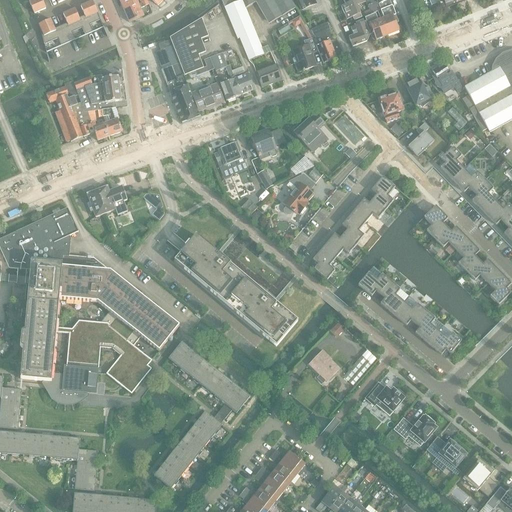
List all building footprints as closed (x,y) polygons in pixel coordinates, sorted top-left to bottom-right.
[(41,0),(27,0),(34,14),(46,9),(41,0)] [(119,0),(124,11),(138,5),(135,0),(119,0)] [(224,7),(237,39),(239,38),(248,61),(264,55),(262,49),(245,8),(258,1),(271,23),(295,9),(290,0),(241,0),(242,0),(224,7)] [(296,0),(301,11),(316,4),(314,0),(296,0)] [(365,3),(363,0),(359,0),(346,5),(341,7),(347,20),(353,18),(354,21),(361,18),(357,6),(365,3)] [(378,4),(388,1),(387,0),(369,0),(374,9),(379,7),(378,4)] [(446,9),(456,6),(453,0),(433,0),(436,8),(442,5),(443,6),(445,5),(446,9)] [(92,2),(81,7),(85,16),(79,19),(83,28),(86,35),(93,32),(90,25),(101,21),(92,2)] [(143,16),(138,5),(124,11),(129,22),(143,16)] [(384,18),(380,20),(386,35),(390,33),(391,35),(398,32),(395,23),(397,22),(391,7),(381,10),(384,18)] [(83,28),(79,19),(75,10),(63,15),(67,24),(61,27),(68,43),(75,40),(72,33),(83,28)] [(365,19),(366,21),(368,25),(367,25),(371,35),(372,40),(375,39),(375,41),(384,38),(383,36),(386,35),(380,20),(377,21),(375,15),(365,19)] [(169,39),(169,40),(183,76),(194,71),(202,68),(198,55),(205,53),(200,40),(207,37),(201,19),(169,39)] [(68,43),(61,27),(55,29),(50,20),(39,25),(44,45),(58,39),(61,46),(68,43)] [(367,36),(371,35),(367,25),(368,25),(366,21),(350,28),(352,32),(355,30),(357,34),(348,37),(352,47),(366,42),(366,40),(367,36)] [(309,32),(313,38),(315,43),(316,47),(318,51),(323,63),(336,58),(329,42),(331,41),(327,32),(331,31),(328,23),(312,30),(312,31),(309,32)] [(287,24),(277,30),(280,35),(290,29),(287,24)] [(311,54),(318,51),(316,47),(315,43),(313,38),(304,42),(305,47),(293,51),(297,63),(294,64),(297,72),(316,66),(311,54)] [(198,112),(191,95),(183,76),(169,40),(158,45),(160,51),(155,53),(162,70),(161,71),(182,125),(200,118),(198,112)] [(268,46),(262,49),(264,55),(270,53),(268,46)] [(511,51),(508,52),(505,53),(503,54),(500,55),(498,57),(496,59),(494,62),(493,64),(492,67),(492,70),(491,72),(464,87),(475,107),(469,110),(482,132),(487,129),(489,133),(511,120),(511,51)] [(210,58),(214,69),(214,70),(215,72),(221,69),(227,67),(222,54),(210,58)] [(206,67),(202,68),(194,71),(196,75),(214,69),(210,58),(204,61),(206,67)] [(435,75),(432,77),(435,82),(434,84),(436,88),(439,88),(439,89),(440,88),(444,95),(454,88),(458,94),(464,90),(461,86),(451,71),(449,72),(444,64),(432,71),(435,75)] [(261,88),(282,80),(276,66),(256,73),(261,88)] [(235,80),(234,80),(240,96),(254,90),(248,74),(245,75),(243,67),(232,71),(235,80)] [(76,91),(78,96),(81,103),(85,113),(88,113),(102,111),(116,109),(115,102),(121,101),(119,86),(121,86),(121,81),(119,82),(118,77),(102,79),(102,76),(93,77),(94,85),(92,85),(76,91)] [(240,97),(240,96),(234,80),(231,81),(229,76),(221,79),(223,84),(220,85),(226,102),(240,97)] [(89,78),(74,84),(76,91),(92,85),(89,78)] [(418,78),(405,85),(416,107),(420,104),(422,107),(428,101),(428,100),(430,99),(428,95),(431,93),(428,87),(424,89),(418,78)] [(65,88),(46,95),(49,104),(56,101),(59,111),(56,113),(65,136),(68,143),(71,141),(72,142),(90,135),(87,126),(91,125),(92,124),(88,113),(85,113),(81,103),(77,105),(74,97),(78,96),(76,91),(74,84),(73,82),(64,85),(65,88)] [(218,85),(191,95),(198,112),(224,103),(218,85)] [(379,99),(378,99),(384,117),(386,123),(399,119),(397,112),(403,110),(398,93),(387,97),(386,96),(385,97),(384,96),(379,97),(379,99)] [(413,101),(409,93),(401,96),(404,104),(413,101)] [(468,97),(462,100),(469,110),(474,106),(468,97)] [(452,108),(448,113),(458,123),(454,126),(459,131),(467,123),(452,108)] [(110,123),(105,124),(109,137),(122,133),(117,120),(119,119),(116,109),(102,111),(103,117),(108,117),(110,123)] [(102,111),(88,113),(92,124),(91,125),(93,129),(96,128),(96,120),(103,117),(102,111)] [(309,120),(305,124),(318,137),(321,134),(317,129),(324,123),(315,114),(309,120)] [(355,145),(364,137),(345,117),(336,125),(355,145)] [(405,123),(393,134),(397,139),(409,127),(405,123)] [(421,135),(408,147),(418,157),(434,142),(425,132),(429,128),(425,123),(416,131),(421,135)] [(96,128),(93,129),(97,141),(109,137),(105,124),(96,128)] [(312,152),(322,142),(318,137),(305,124),(301,127),(297,126),(294,129),(295,134),(312,152)] [(261,134),(251,138),(260,161),(270,157),(272,158),(276,157),(277,154),(275,150),(276,150),(275,147),(285,142),(281,131),(280,129),(280,130),(270,134),(268,131),(267,131),(265,130),(262,132),(261,134)] [(471,129),(466,135),(470,140),(476,135),(471,129)] [(238,161),(243,159),(237,143),(218,150),(219,153),(214,155),(220,172),(239,165),(238,161)] [(445,164),(440,169),(452,181),(464,170),(456,162),(461,156),(453,148),(441,160),(445,164)] [(350,149),(345,154),(351,160),(356,155),(350,149)] [(305,157),(295,166),(301,173),(314,167),(305,157)] [(313,170),(309,176),(317,183),(322,177),(313,170)] [(464,170),(452,181),(464,193),(469,189),(473,193),(485,181),(477,172),(471,177),(464,170)] [(266,190),(273,186),(264,171),(257,175),(266,190)] [(295,187),(282,203),(287,207),(284,210),(284,212),(287,215),(290,215),(293,212),(296,214),(297,213),(299,215),(308,205),(306,203),(313,195),(309,192),(315,185),(302,174),(288,181),(295,187)] [(373,200),(386,211),(393,202),(387,197),(395,188),(382,177),(371,191),(376,195),(373,200)] [(477,197),(472,201),(484,214),(496,203),(488,194),(493,189),(485,181),(473,193),(477,197)] [(506,183),(502,188),(506,192),(510,187),(506,183)] [(107,188),(96,192),(104,215),(116,211),(118,216),(127,213),(123,203),(126,201),(121,188),(108,192),(107,188)] [(96,192),(86,195),(89,203),(87,204),(90,213),(93,212),(95,219),(104,215),(96,192)] [(143,199),(157,210),(152,216),(159,221),(164,216),(164,214),(160,211),(163,207),(159,196),(150,194),(146,195),(143,199)] [(249,200),(240,209),(249,217),(257,208),(249,200)] [(353,213),(365,223),(372,215),(378,220),(386,211),(373,200),(369,204),(364,200),(353,213)] [(496,203),(484,214),(495,226),(500,221),(505,226),(511,219),(511,208),(508,205),(503,210),(496,203)] [(424,218),(437,239),(447,228),(443,224),(448,219),(435,207),(424,218)] [(111,273),(94,259),(69,257),(71,240),(69,237),(78,233),(68,209),(0,240),(0,249),(9,269),(18,270),(17,276),(17,277),(17,283),(16,284),(29,285),(25,332),(23,332),(22,333),(20,347),(21,349),(23,349),(20,380),(48,383),(47,385),(47,390),(47,393),(51,401),(58,405),(65,407),(73,406),(77,405),(80,404),(84,401),(88,398),(89,395),(96,395),(100,348),(112,349),(121,356),(106,375),(131,395),(151,370),(147,367),(152,362),(133,347),(140,338),(159,353),(179,327),(147,302),(142,298),(111,273)] [(255,212),(251,217),(256,222),(260,217),(260,216),(256,213),(255,212)] [(358,232),(365,223),(353,213),(342,226),(347,230),(343,235),(356,245),(364,236),(358,232)] [(447,228),(437,239),(443,248),(448,243),(456,251),(468,240),(456,228),(451,232),(447,228)] [(354,249),(356,245),(343,235),(340,239),(334,235),(323,248),(324,249),(336,258),(343,250),(349,255),(354,249)] [(195,236),(174,261),(276,347),(297,322),(195,236)] [(458,264),(467,273),(468,272),(479,261),(474,257),(479,252),(468,240),(456,251),(463,259),(458,264)] [(329,267),(336,258),(324,249),(313,262),(318,266),(315,270),(327,281),(327,280),(330,277),(334,272),(329,267)] [(481,275),(489,283),(500,273),(488,261),(484,266),(479,261),(468,272),(476,280),(481,275)] [(376,292),(380,295),(389,284),(368,273),(358,286),(371,297),(376,292)] [(500,273),(488,284),(495,292),(490,297),(498,306),(511,294),(506,289),(511,285),(500,273)] [(389,284),(380,295),(385,299),(380,304),(393,315),(404,303),(395,296),(400,290),(389,284)] [(404,303),(393,315),(406,326),(411,321),(415,325),(426,312),(417,304),(412,310),(404,303)] [(426,312),(415,325),(419,328),(415,334),(428,345),(439,332),(430,325),(435,319),(426,312)] [(336,339),(344,330),(338,324),(329,332),(336,339)] [(439,332),(428,345),(441,356),(446,350),(450,354),(461,341),(452,333),(447,339),(439,332)] [(236,414),(250,397),(182,343),(168,359),(225,405),(218,413),(225,419),(232,411),(236,414)] [(352,363),(354,365),(343,378),(352,386),(376,358),(367,350),(361,356),(360,355),(352,363)] [(309,365),(319,375),(317,378),(322,384),(325,381),(326,382),(339,370),(330,361),(331,360),(322,351),(309,365)] [(0,428),(18,430),(21,390),(2,389),(3,378),(0,377),(0,399),(0,401),(0,428)] [(393,412),(394,413),(399,407),(398,406),(404,399),(403,398),(404,397),(397,391),(396,392),(393,390),(391,393),(386,389),(385,390),(378,384),(365,399),(374,407),(376,405),(389,416),(393,412)] [(338,393),(335,399),(341,402),(344,395),(338,393)] [(351,417),(356,422),(361,416),(355,411),(351,417)] [(215,435),(222,426),(205,412),(154,476),(170,490),(213,436),(215,435)] [(414,429),(403,420),(394,431),(405,440),(408,437),(420,447),(424,443),(436,429),(432,426),(433,425),(432,424),(434,422),(427,417),(426,419),(425,417),(424,419),(423,418),(418,424),(418,423),(414,428),(414,429)] [(94,492),(98,452),(79,450),(80,440),(0,432),(0,454),(77,461),(74,490),(94,492)] [(427,451),(452,472),(466,455),(450,442),(446,446),(437,438),(427,451)] [(276,451),(273,455),(297,475),(305,465),(289,452),(285,458),(276,451)] [(278,466),(274,471),(290,484),(291,483),(297,475),(273,455),(269,459),(278,466)] [(351,459),(346,465),(351,469),(356,463),(351,459)] [(478,462),(467,475),(473,481),(470,484),(487,498),(497,486),(488,478),(491,475),(484,469),(485,468),(478,462)] [(261,470),(258,474),(282,493),(289,485),(290,484),(274,471),(270,476),(261,470)] [(372,485),(376,480),(377,479),(370,473),(369,474),(365,479),(372,485)] [(276,502),(282,493),(258,474),(254,478),(263,485),(259,490),(275,503),(276,502)] [(320,511),(325,506),(329,509),(342,493),(341,492),(334,486),(315,510),(318,511),(320,511)] [(267,511),(274,504),(275,503),(259,490),(255,495),(246,488),(243,493),(267,511)] [(511,511),(511,489),(507,493),(500,488),(486,505),(493,511),(498,505),(505,511),(511,511)] [(267,511),(243,493),(239,497),(248,504),(244,509),(247,511),(267,511)] [(332,511),(338,511),(349,499),(343,494),(342,493),(329,509),(333,511),(332,511)] [(154,511),(155,502),(74,494),(72,511),(154,511)] [(351,511),(357,505),(349,499),(338,511),(351,511)]
